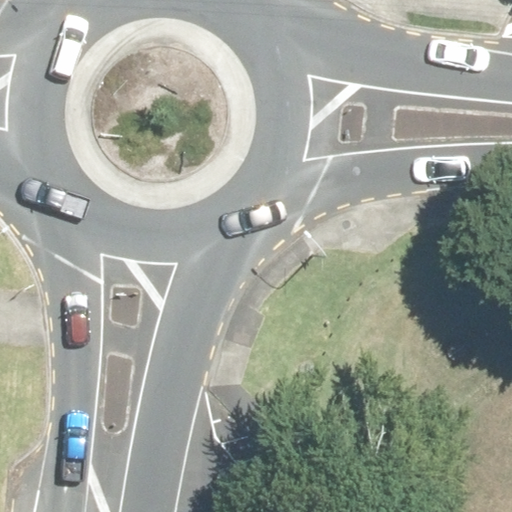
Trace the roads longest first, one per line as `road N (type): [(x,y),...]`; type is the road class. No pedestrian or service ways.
road 1 (tertiary): [(105,511),(137,240)]
road 2 (tertiary): [(289,114),(511,134)]
road 3 (tertiary): [(289,114),(283,151),(242,212),(175,241),(137,240)]
road 4 (tertiary): [(137,240),(105,231),(53,189),(37,159),(29,93)]
road 5 (tertiary): [(221,0),(267,40),(284,75),(289,114)]
